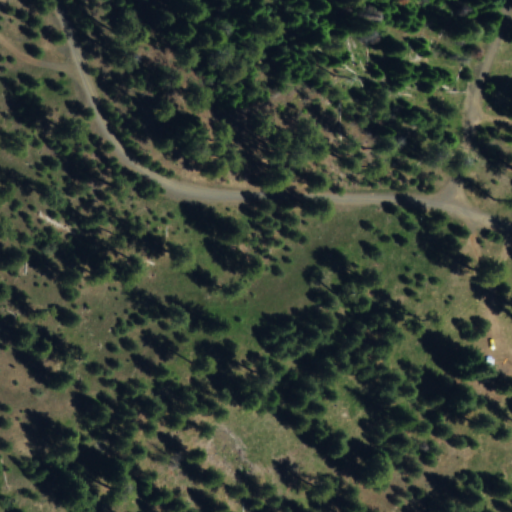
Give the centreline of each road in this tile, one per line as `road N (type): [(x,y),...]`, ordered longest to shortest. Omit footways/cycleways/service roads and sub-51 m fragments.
road 1 (track): [(60,0),(87,88),(116,143),(165,184),(358,196),(511,226)]
road 2 (track): [(444,209),(495,0)]
